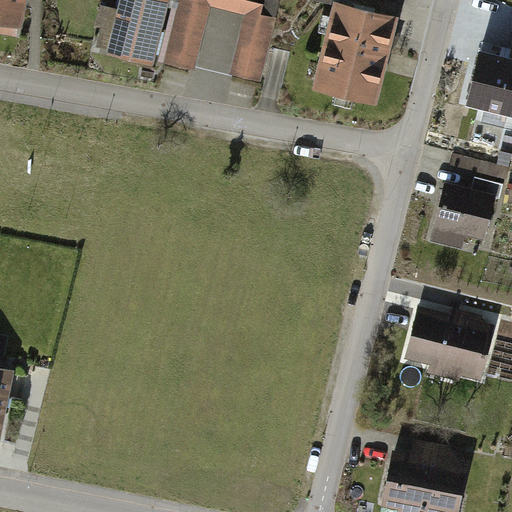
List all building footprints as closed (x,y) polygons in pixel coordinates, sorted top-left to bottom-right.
[(40,0),(0,0),(0,35),(33,41),(40,0)] [(177,0),(129,0),(117,53),(164,63),(177,0)] [(202,0),(203,1),(199,0),(184,0),(171,62),(203,69),(217,9),(249,16),(237,74),(267,80),(283,4),(264,0),(202,0)] [(412,14),(347,0),(328,86),(393,101),(412,14)] [(511,52),(482,46),(469,104),(511,113),(511,52)] [(509,195),(452,181),(437,241),(470,249),(473,236),(497,242),(509,195)] [(506,320),(427,304),(415,361),(438,366),(436,376),(491,387),(506,320)] [(0,437),(10,440),(27,364),(0,358),(0,437)] [(419,451),(403,448),(393,507),(410,510),(409,511),(467,511),(479,450),(421,439),(419,451)]
